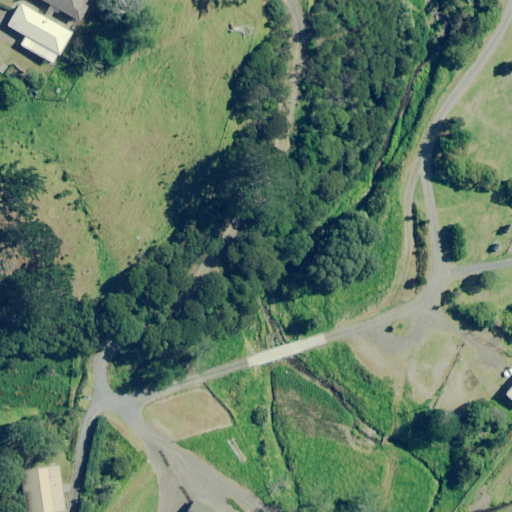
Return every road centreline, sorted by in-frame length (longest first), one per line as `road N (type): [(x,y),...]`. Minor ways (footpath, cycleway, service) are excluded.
road 1 (unclassified): [(413,250),(421,152),(511,2)]
road 2 (track): [(388,311),(382,341),(406,352),(374,511)]
road 3 (track): [(406,352),(432,302),(418,192)]
